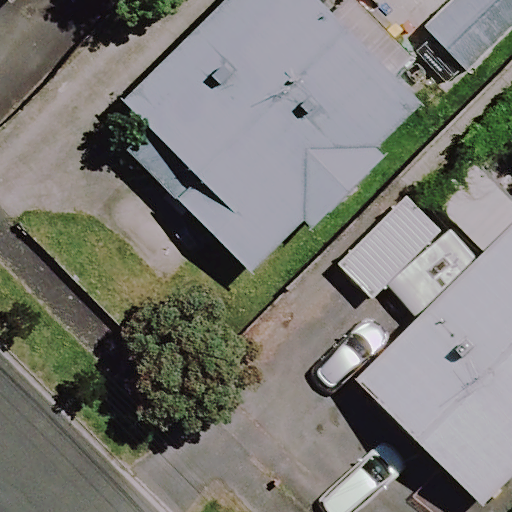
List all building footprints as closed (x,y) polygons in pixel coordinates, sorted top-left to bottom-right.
[(0,0),(0,6),(7,14),(20,0),(0,0)] [(417,125),(298,0),(239,0),(120,114),(188,186),(169,204),(247,287),(417,125)] [(435,243),(400,206),(328,274),(363,311),(435,243)] [(478,511),(511,478),(511,229),(351,391),(471,511),(478,511)] [(391,511),(358,479),(325,511),(391,511)]
